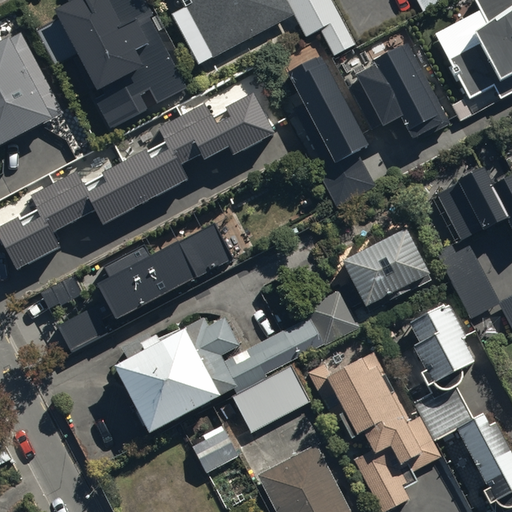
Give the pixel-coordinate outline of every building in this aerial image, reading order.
[(56,19),(34,30),(52,64),(59,61),(63,69),(74,63),(86,87),(91,85),(93,89),(98,86),(102,94),(93,99),(107,126),(142,108),(135,94),(146,88),(154,103),(183,87),(146,17),(151,14),(143,0),(63,0),(50,7),(56,19)] [(178,0),(183,9),(172,15),(199,66),(293,16),(284,0),(178,0)] [(328,0),(284,0),(293,16),(303,36),(316,29),(330,55),(351,44),(328,0)] [(414,0),(419,10),(437,0),(414,0)] [(511,0),(471,0),(476,9),(433,31),(467,97),(491,84),(498,98),(511,90),(511,0)] [(20,25),(0,35),(0,151),(30,136),(34,143),(71,124),(20,25)] [(404,43),(369,61),(370,63),(351,73),(355,81),(345,86),(367,130),(378,124),(379,127),(399,117),(410,141),(445,123),(404,43)] [(317,53),(283,71),(300,103),(290,108),(318,162),(311,166),(332,207),(372,186),(353,150),(365,143),(317,53)] [(17,217),(0,226),(0,239),(16,270),(60,247),(52,232),(95,210),(102,224),(187,179),(179,165),(200,153),(203,159),(228,146),(233,154),(272,134),(251,95),(225,109),(227,113),(213,120),(204,103),(156,128),(165,144),(148,153),(146,149),(99,173),(102,178),(84,188),(76,172),(30,196),(39,215),(21,224),(17,217)] [(466,114),(459,98),(448,103),(455,119),(466,114)] [(511,175),(491,186),(482,169),(436,191),(461,242),(504,221),(511,237),(511,175)] [(96,287),(118,324),(234,260),(214,224),(152,257),(146,247),(103,270),(109,280),(96,287)] [(405,231),(341,263),(364,309),(387,298),(389,303),(410,292),(408,288),(421,281),(423,286),(431,283),(405,231)] [(472,251),(442,266),(468,320),(492,308),(494,314),(501,310),(511,332),(511,295),(497,303),(472,251)] [(76,278),(41,295),(50,312),(84,295),(76,278)] [(128,362),(114,369),(148,436),(235,390),(236,392),(358,327),(339,290),(305,308),(310,316),(221,363),(218,357),(239,347),(225,320),(208,329),(203,319),(157,343),(153,333),(121,350),(128,362)] [(487,490),(482,493),(493,511),(511,511),(511,454),(495,422),(487,426),(482,416),(473,421),(454,387),(455,387),(456,386),(457,385),(458,384),(459,383),(459,381),(460,380),(460,379),(461,378),(461,376),(461,375),(461,374),(461,372),(461,371),(460,370),(472,364),(461,341),(464,340),(446,305),(409,325),(418,344),(390,358),(404,384),(419,376),(429,395),(414,403),(434,443),(455,431),(487,490)] [(56,329),(69,352),(103,333),(96,320),(101,318),(95,308),(56,329)] [(331,376),(325,366),(309,375),(335,425),(341,422),(350,440),(361,434),(371,451),(352,461),(379,511),(388,511),(409,501),(403,488),(417,481),(412,471),(440,456),(419,417),(411,422),(373,353),(331,376)] [(232,399),(251,434),(306,404),(287,370),(232,399)] [(349,511),(316,446),(255,476),(273,511),(349,511)]
